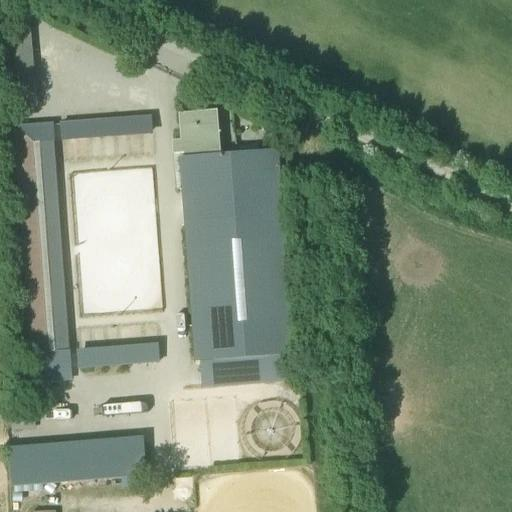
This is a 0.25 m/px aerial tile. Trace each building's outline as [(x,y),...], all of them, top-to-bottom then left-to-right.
[(196,127),(194,128),(194,129),(182,130),(183,144),(175,145),(175,156),(189,155),(189,160),(219,158),(216,115),(195,117),(196,127)] [(151,120),(61,126),(62,139),(152,133),(151,120)] [(53,127),(15,130),(33,373),(71,370),(70,357),(46,359),(30,142),(54,140),(53,127)] [(189,160),(185,161),(187,194),(278,187),(275,154),(219,158),(189,160)] [(278,187),(187,194),(186,195),(199,364),(292,357),(279,187),(278,188),(278,187)] [(158,350),(78,356),(79,369),(159,363),(158,350)] [(76,445),(12,450),(15,486),(80,480),(76,445)] [(188,498),(188,511),(213,511),(213,496),(188,498)]
